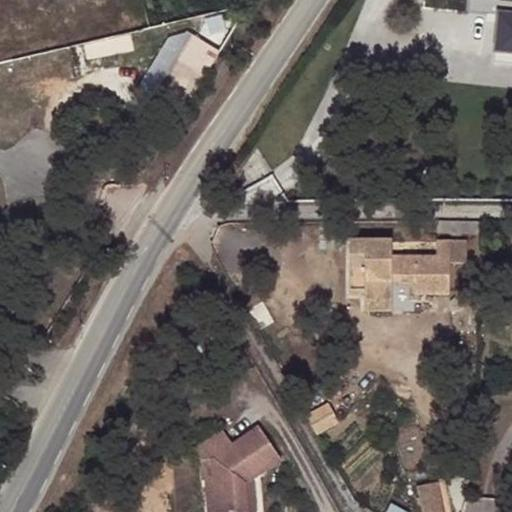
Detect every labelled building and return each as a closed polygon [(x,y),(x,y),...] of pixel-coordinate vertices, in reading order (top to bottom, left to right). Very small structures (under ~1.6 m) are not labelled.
[(468,0),(468,11),(494,11),(494,0),(468,0)] [(493,52),(511,52),(511,11),(495,11),(493,52)] [(195,33),(172,69),(200,86),(223,50),(195,33)] [(352,309),(352,316),(381,314),(381,298),(401,299),(401,311),(438,311),(439,255),(422,255),(421,269),(380,270),(379,253),(335,253),(336,309),(352,309)] [(381,314),(352,316),(352,330),(381,333),(381,314)] [(331,404),(310,412),(318,432),(339,423),(331,404)] [(270,459),(248,421),(224,435),(217,423),(186,439),(194,454),(200,452),(200,505),(229,508),(230,479),(270,459)] [(417,487),(421,511),(444,511),(438,483),(417,487)] [(406,511),(391,502),(385,511),(406,511)]
